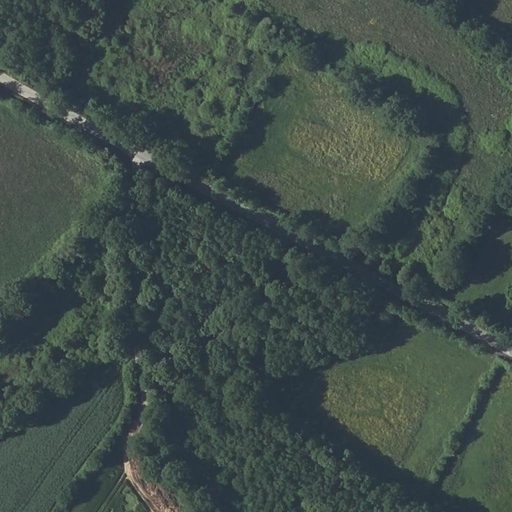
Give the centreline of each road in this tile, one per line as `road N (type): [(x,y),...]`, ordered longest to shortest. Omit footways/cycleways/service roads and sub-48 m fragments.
road 1 (unclassified): [(511,351),(0,76)]
road 2 (track): [(201,511),(168,469),(142,386),(139,154)]
